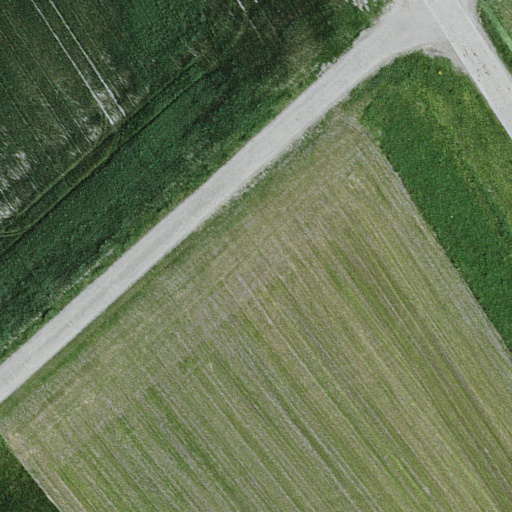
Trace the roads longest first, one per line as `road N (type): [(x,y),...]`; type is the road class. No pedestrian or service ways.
road 1 (track): [(0,392),(436,0)]
road 2 (track): [(441,0),(511,108)]
